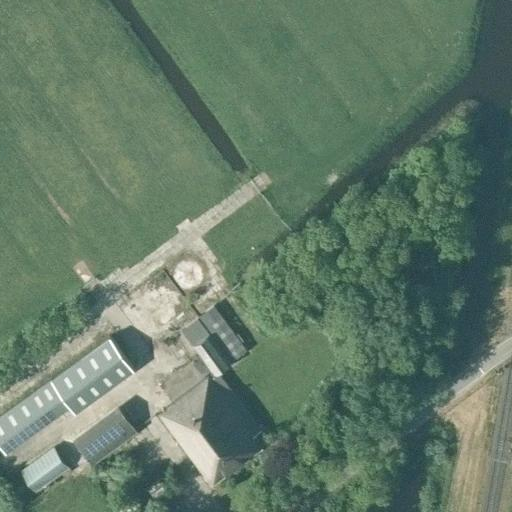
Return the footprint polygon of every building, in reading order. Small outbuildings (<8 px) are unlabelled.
[(263,429),(219,371),(247,348),(214,303),(181,327),(198,353),(159,383),(172,401),(169,403),(172,406),(160,415),(211,482),(260,447),(252,436),(263,429)] [(71,405),(76,411),(135,368),(111,334),(51,376),(0,413),(0,442),(7,452),(71,405)] [(122,408),(76,441),(93,464),(138,431),(122,408)] [(70,467),(54,446),(20,469),(36,490),(70,467)] [(158,478),(148,486),(156,498),(167,490),(158,478)]
